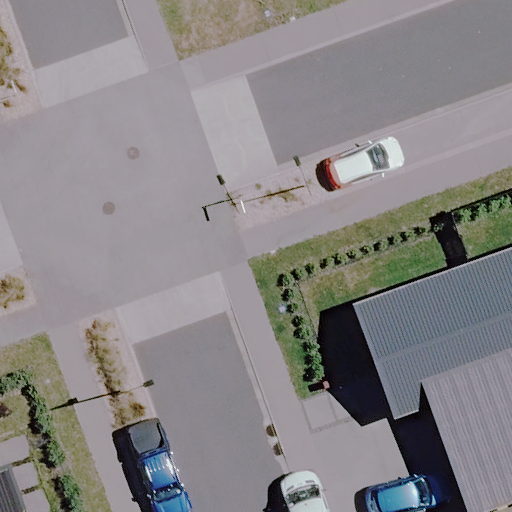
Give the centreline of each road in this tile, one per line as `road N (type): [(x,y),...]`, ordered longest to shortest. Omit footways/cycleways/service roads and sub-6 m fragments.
road 1 (residential): [(511,28),(118,169)]
road 2 (residential): [(118,169),(243,511)]
road 3 (residential): [(58,0),(118,169)]
road 4 (residential): [(118,169),(0,209)]
